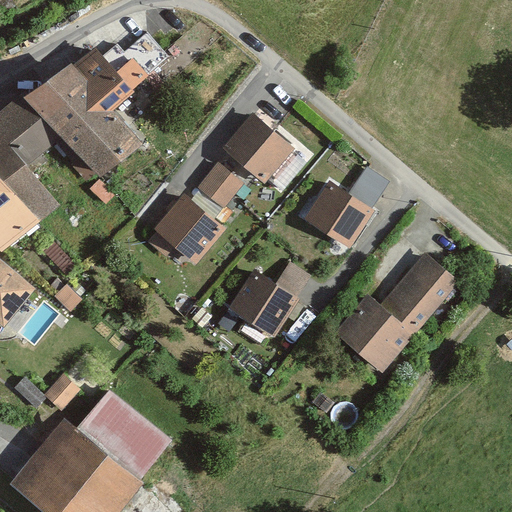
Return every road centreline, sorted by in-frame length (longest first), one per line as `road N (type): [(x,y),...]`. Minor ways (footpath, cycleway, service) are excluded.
road 1 (residential): [(511,269),(219,19),(193,6),(139,4),(0,82)]
road 2 (track): [(511,278),(312,510)]
